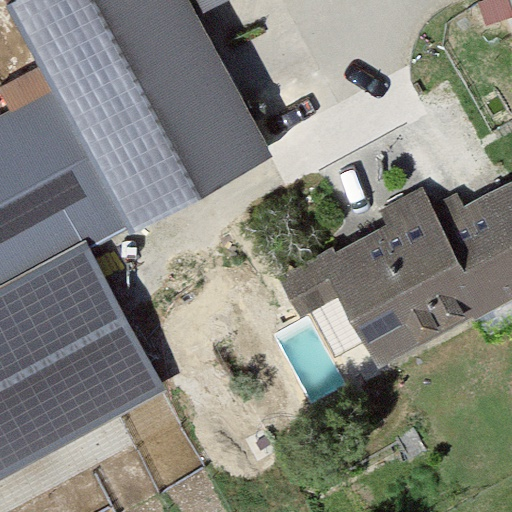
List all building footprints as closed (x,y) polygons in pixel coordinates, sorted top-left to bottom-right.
[(293,153),(214,13),(207,0),(7,0),(51,78),(125,210),(140,238),(293,153)] [(237,0),(207,0),(214,13),(237,0)] [(511,0),(503,0),(511,23),(511,0)] [(51,78),(0,105),(0,273),(88,226),(125,210),(51,78)] [(511,147),(326,247),(386,357),(511,289),(511,147)] [(0,273),(0,484),(177,389),(88,226),(0,273)]
